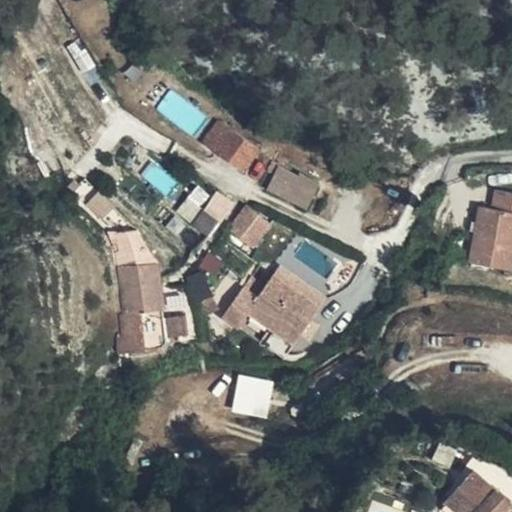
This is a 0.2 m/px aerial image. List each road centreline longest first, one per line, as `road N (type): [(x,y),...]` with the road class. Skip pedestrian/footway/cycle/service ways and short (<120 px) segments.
road 1 (track): [(330,511),(376,427),(388,386),(425,360),(465,353),(497,359)]
road 2 (residential): [(511,157),(458,160),(431,176),(379,264)]
